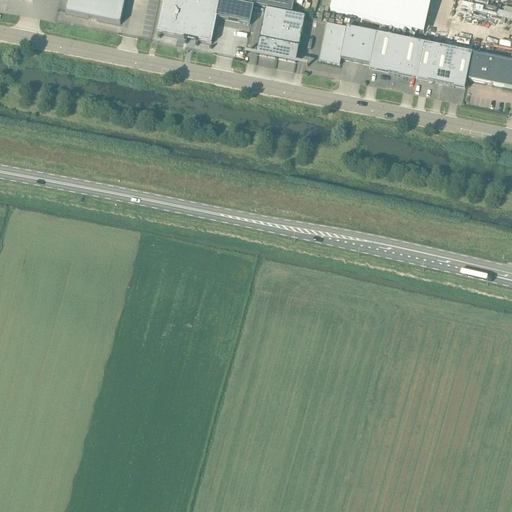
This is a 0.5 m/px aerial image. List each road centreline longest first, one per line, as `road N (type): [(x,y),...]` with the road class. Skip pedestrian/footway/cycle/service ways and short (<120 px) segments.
road 1 (primary): [(511,279),(0,172)]
road 2 (unclassified): [(0,34),(511,138)]
